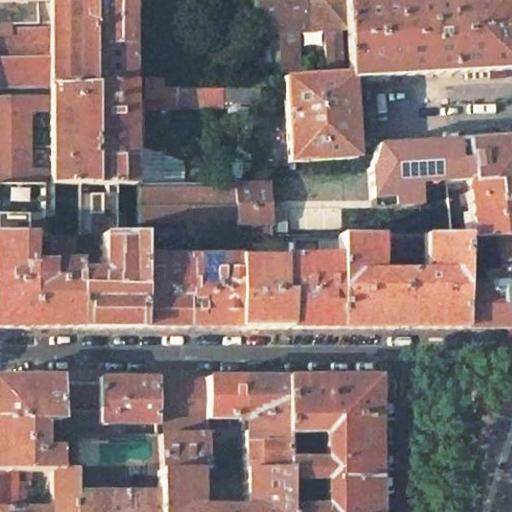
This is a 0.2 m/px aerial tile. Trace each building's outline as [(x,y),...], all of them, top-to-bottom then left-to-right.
[(49,0),(24,0),(0,1),(0,89),(50,88),(49,0)] [(49,0),(50,88),(90,87),(90,84),(132,82),(132,79),(131,0),(49,0)] [(302,0),(253,0),(259,72),(299,70),(296,32),(305,31),(302,0)] [(302,0),(305,31),(296,32),(299,70),(343,68),(341,30),(347,30),(345,0),(302,0)] [(345,0),(347,30),(349,74),(350,80),(351,80),(401,77),(401,76),(399,34),(400,34),(397,0),(345,0)] [(397,0),(400,34),(406,34),(414,33),(413,28),(411,0),(397,0)] [(511,26),(509,0),(411,0),(413,28),(447,25),(448,31),(448,33),(511,28),(511,26)] [(454,74),(511,70),(511,28),(448,33),(448,31),(414,33),(406,34),(408,76),(454,74)] [(400,34),(403,77),(408,76),(406,34),(400,34)] [(282,84),(288,163),(290,163),(356,159),(351,80),(350,80),(349,74),(299,78),(282,78),(282,84)] [(159,80),(143,79),(142,101),(160,102),(160,90),(159,80)] [(90,87),(50,88),(50,97),(51,97),(91,96),(91,97),(132,99),(132,82),(90,84),(90,87)] [(176,92),(178,111),(203,108),(200,89),(176,92)] [(91,96),(51,97),(51,184),(62,184),(130,184),(133,101),(132,99),(91,97),(91,96)] [(50,97),(0,97),(0,183),(50,184),(51,184),(51,97),(50,97)] [(511,138),(462,141),(470,182),(465,182),(465,188),(466,193),(466,199),(470,237),(496,236),(511,236),(511,138)] [(356,205),(293,206),(290,163),(288,163),(266,165),(267,184),(270,225),(271,237),(292,237),(338,237),(377,237),(422,237),(450,237),(445,190),(445,184),(465,182),(470,182),(462,141),(433,144),(433,143),(393,145),(397,199),(356,201),(356,205)] [(50,184),(0,183),(0,236),(30,237),(62,237),(62,184),(51,184),(50,184)] [(188,223),(188,238),(237,238),(237,225),(237,185),(134,184),(135,223),(188,223)] [(267,184),(237,185),(237,225),(270,225),(267,184)] [(30,237),(0,236),(0,329),(32,329),(77,329),(76,272),(76,263),(29,263),(29,252),(30,237)] [(498,329),(506,329),(511,329),(511,236),(496,236),(498,250),(499,268),(494,268),(484,268),(484,272),(482,272),(483,284),(461,285),(461,329),(498,329)] [(470,237),(462,237),(462,250),(498,250),(496,236),(470,237)] [(62,237),(30,237),(29,252),(76,254),(76,237),(62,237)] [(99,271),(76,272),(77,329),(138,329),(136,257),(135,237),(99,237),(99,271)] [(338,237),(292,237),(292,257),(293,257),(337,257),(338,237)] [(391,279),(377,279),(377,237),(338,237),(337,257),(336,329),(461,329),(461,285),(462,250),(462,237),(450,237),(422,237),(422,273),(422,279),(408,279),(408,273),(391,273),(391,279)] [(422,237),(377,237),(377,279),(391,279),(391,273),(408,273),(422,273),(422,237)] [(136,257),(138,329),(189,329),(190,290),(181,290),(185,256),(179,256),(136,257)] [(193,257),(185,256),(181,290),(190,290),(189,329),(196,329),(195,264),(194,260),(193,257)] [(195,264),(196,329),(237,329),(238,257),(193,257),(194,260),(195,264)] [(281,257),(238,257),(237,329),(288,329),(287,292),(281,291),(281,257)] [(293,329),(293,257),(292,257),(281,257),(281,291),(287,292),(288,329),(293,329)] [(337,257),(293,257),(293,329),(336,329),(337,257)] [(0,470),(22,471),(48,470),(58,470),(58,449),(57,449),(44,449),(44,446),(43,445),(42,444),(41,444),(40,444),(41,421),(58,421),(58,379),(0,378),(0,470)] [(97,379),(58,379),(58,421),(57,435),(72,435),(96,435),(96,424),(97,379)] [(156,379),(97,379),(96,424),(104,424),(152,425),(155,425),(156,379)] [(156,436),(156,472),(196,472),(205,472),(204,438),(205,438),(205,420),(204,379),(156,379),(155,425),(154,436),(156,436)] [(204,379),(205,420),(237,420),(236,379),(204,379)] [(243,419),(283,420),(283,379),(243,379),(243,419)] [(320,421),(332,421),(374,419),(374,383),(374,379),(283,379),(283,420),(283,432),(283,435),(320,435),(320,421)] [(283,420),(243,419),(241,419),(241,432),(283,432),(283,420)] [(332,421),(332,464),(374,464),(374,419),(332,421)] [(320,461),(283,461),(282,472),(283,482),(320,481),(374,481),(374,464),(332,464),(332,421),(320,421),(320,435),(320,461)] [(105,435),(104,424),(96,424),(96,435),(105,435)] [(241,432),(241,472),(282,472),(283,461),(283,435),(283,432),(241,432)] [(58,449),(72,449),(72,435),(57,435),(57,449),(58,449)] [(72,470),(72,492),(109,491),(109,482),(125,482),(125,491),(156,490),(156,472),(156,436),(154,436),(152,436),(105,435),(96,435),(72,435),(72,449),(72,470)] [(23,509),(0,509),(0,511),(71,511),(72,492),(72,470),(58,470),(48,470),(48,489),(49,508),(23,509)] [(22,489),(22,471),(0,470),(0,509),(23,509),(22,489)] [(22,489),(48,489),(48,470),(22,471),(22,489)] [(196,511),(196,472),(156,472),(156,490),(155,511),(282,511),(282,508),(283,482),(282,472),(241,472),(241,511),(226,511),(227,509),(219,509),(211,508),(211,511),(196,511)] [(374,511),(374,481),(320,481),(321,508),(320,511),(374,511)] [(109,491),(72,492),(71,511),(155,511),(156,490),(125,491),(109,491)]
